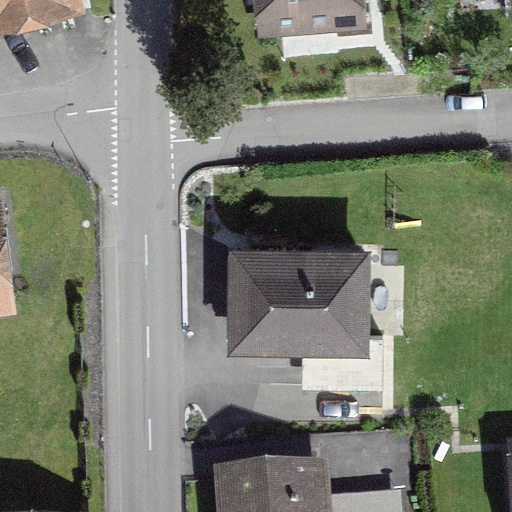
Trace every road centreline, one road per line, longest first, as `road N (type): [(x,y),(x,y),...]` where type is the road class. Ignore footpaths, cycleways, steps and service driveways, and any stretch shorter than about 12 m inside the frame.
road 1 (tertiary): [(148,511),(142,137)]
road 2 (residential): [(511,111),(142,137)]
road 3 (residential): [(142,137),(65,114),(0,122)]
road 4 (tertiary): [(142,137),(140,0)]
